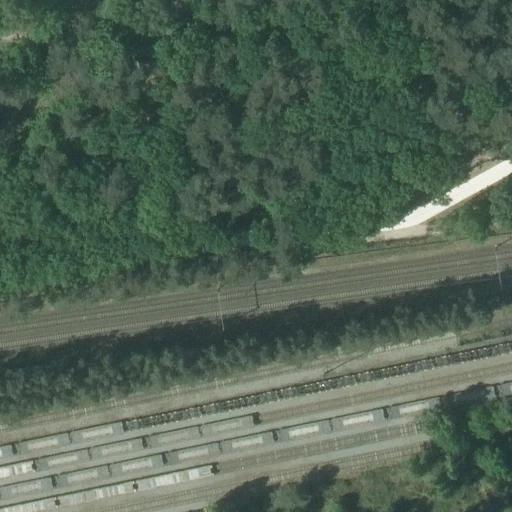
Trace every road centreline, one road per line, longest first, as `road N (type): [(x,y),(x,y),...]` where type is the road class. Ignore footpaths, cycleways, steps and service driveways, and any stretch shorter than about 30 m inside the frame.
road 1 (track): [(184,35),(348,30),(422,0)]
road 2 (track): [(0,40),(184,35)]
